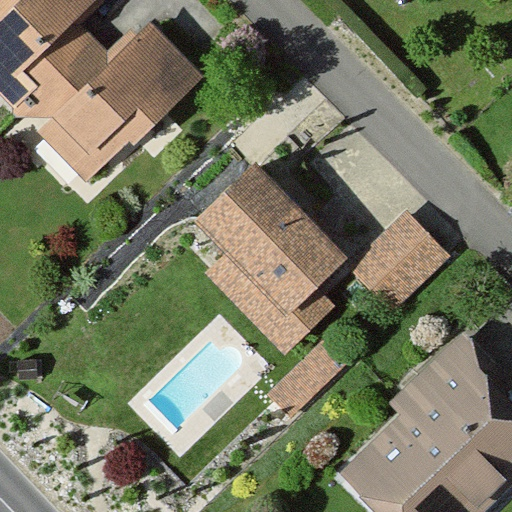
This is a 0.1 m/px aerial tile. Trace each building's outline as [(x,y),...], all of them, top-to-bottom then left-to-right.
[(98,0),(0,0),(0,95),(89,184),(200,75),(150,17),(111,59),(75,27),(98,0)] [(347,263),(254,163),(190,223),(223,256),(206,273),(287,360),(330,309),(315,295),(347,263)] [(407,210),(347,263),(393,314),(453,261),(407,210)] [(397,420),(333,475),(368,511),(491,511),(511,492),(511,374),(465,322),(385,398),(397,420)] [(347,369),(322,345),(266,392),(294,420),(347,369)]
